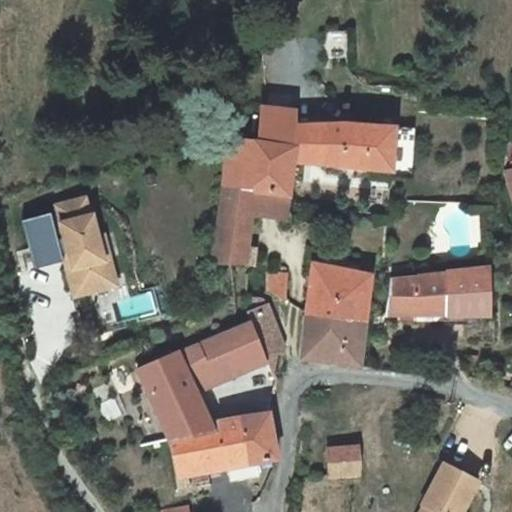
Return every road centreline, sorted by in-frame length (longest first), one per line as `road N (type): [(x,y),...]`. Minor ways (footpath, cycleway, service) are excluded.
road 1 (residential): [(511,412),(485,396),(302,379),(280,511)]
road 2 (track): [(0,356),(106,511)]
